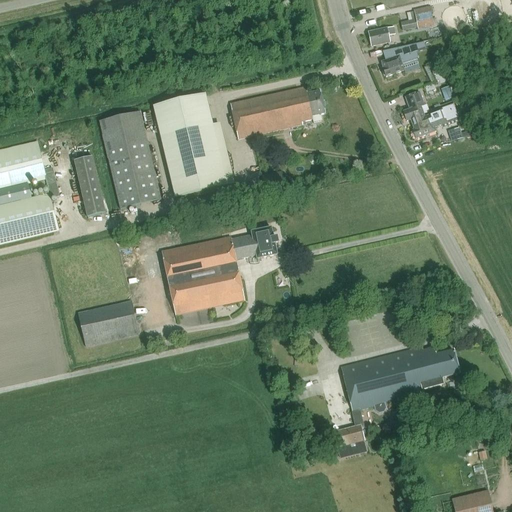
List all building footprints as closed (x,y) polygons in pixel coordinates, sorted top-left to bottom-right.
[(409,21),(402,23),(404,31),(418,28),(418,30),(434,26),(431,8),(414,12),(416,20),(409,21)] [(394,28),(369,33),(372,47),(390,43),(389,36),(395,35),(394,28)] [(386,62),(382,64),(384,70),(383,70),(386,78),(404,72),(402,65),(418,59),(415,50),(426,47),(424,42),(401,47),(389,50),(383,51),(386,62)] [(438,65),(433,68),(435,73),(436,74),(441,72),(438,65)] [(431,84),(435,82),(428,67),(424,69),(431,84)] [(450,86),(442,89),(444,95),(452,92),(450,86)] [(298,89),(231,104),(239,139),(303,125),(303,123),(313,120),(314,124),(322,122),(321,116),(326,114),(321,91),(308,94),(307,88),(298,90),(298,89)] [(426,119),(426,118),(422,108),(425,106),(420,93),(407,98),(411,110),(404,113),(407,123),(411,121),(412,124),(426,119)] [(176,199),(227,187),(235,185),(221,125),(213,127),(206,96),(154,109),(176,199)] [(462,101),(459,102),(456,103),(459,112),(460,112),(461,114),(465,113),(464,108),(462,101)] [(434,128),(458,119),(453,103),(429,112),(430,117),(426,118),(426,119),(412,124),(415,131),(413,132),(416,140),(436,133),(434,128)] [(141,113),(99,124),(120,211),(162,201),(141,113)] [(460,128),(448,132),(451,142),(463,138),(460,128)] [(0,191),(46,181),(45,177),(46,177),(46,176),(38,143),(0,152),(0,191)] [(88,219),(106,215),(93,159),(75,163),(88,219)] [(282,171),(263,176),(267,193),(286,188),(282,171)] [(0,246),(58,233),(51,200),(60,198),(54,174),(46,176),(46,177),(45,177),(46,181),(49,194),(0,206),(0,246)] [(278,238),(274,239),(271,228),(252,232),(253,235),(232,240),(231,236),(162,251),(175,315),(245,300),(236,260),(257,256),(258,259),(277,255),(275,245),(279,244),(278,238)] [(133,302),(78,314),(86,347),(140,335),(133,302)] [(427,346),(342,368),(353,412),(352,413),(355,428),(333,434),(340,460),(367,453),(361,428),(364,427),(361,411),(375,408),(376,410),(380,413),(385,412),(387,408),(386,405),(411,398),(412,401),(426,398),(424,390),(445,384),(444,377),(461,373),(455,351),(438,356),(436,347),(428,350),(427,346)] [(485,452),(479,454),(481,461),(487,460),(485,452)] [(493,511),(489,492),(452,501),(454,511),(493,511)]
